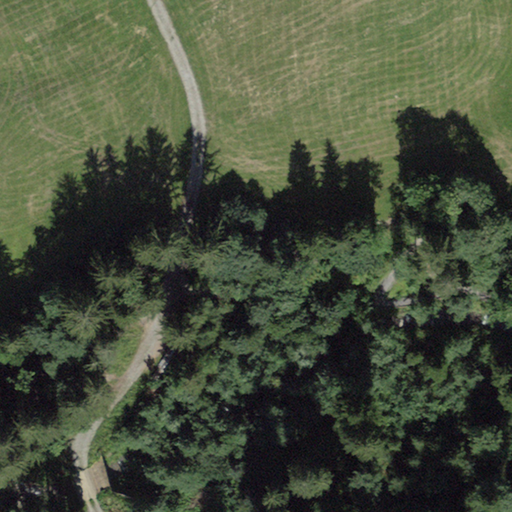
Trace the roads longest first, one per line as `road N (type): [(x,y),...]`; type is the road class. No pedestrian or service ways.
road 1 (track): [(156,0),(194,89),(200,131),(168,301)]
road 2 (track): [(168,301),(79,458),(98,511)]
